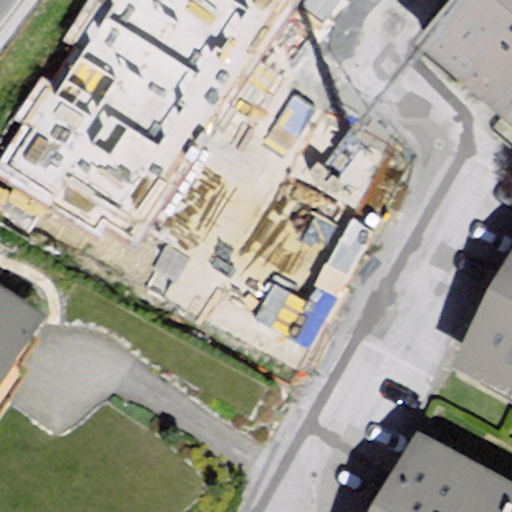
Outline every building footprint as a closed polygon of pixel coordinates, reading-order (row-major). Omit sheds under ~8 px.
[(292,0),(101,0),(0,157),(0,176),(126,258),(292,0)] [(511,0),(485,0),(436,56),(511,118),(511,0)] [(0,293),(0,436),(21,413),(50,354),(61,331),(0,293)] [(511,299),(477,374),(511,393),(511,299)] [(511,511),(511,481),(437,445),(402,511),(511,511)]
